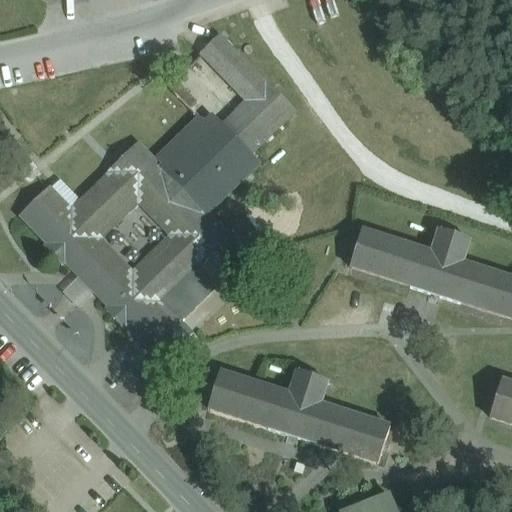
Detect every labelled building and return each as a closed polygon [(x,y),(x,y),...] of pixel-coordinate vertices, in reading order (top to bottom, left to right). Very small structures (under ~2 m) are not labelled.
[(265,86),(219,38),(201,56),(247,104),(222,128),(211,117),(204,124),(198,118),(153,161),(137,144),(107,174),(109,175),(71,212),(49,189),(19,217),(48,246),(44,250),(62,268),(65,264),(78,278),(61,294),(78,311),(95,295),(110,309),(106,313),(122,330),(126,326),(163,364),(193,335),(179,321),(216,284),(218,286),(246,259),(206,218),(259,165),(250,156),(295,113),(267,84),(265,86)] [(196,105),(175,83),(168,90),(189,112),(196,105)] [(431,256),(361,233),(350,270),(410,289),(410,290),(460,306),(460,305),(511,321),(511,281),(462,265),(469,242),(439,232),(431,256)] [(327,384),(297,374),(290,397),(219,375),(208,411),(268,431),(267,431),(318,447),(378,466),(390,429),(320,407),(327,384)] [(511,386),(501,383),(489,420),(511,426),(511,386)] [(305,468),(296,465),(294,474),(302,476),(305,468)] [(396,511),(390,496),(349,511),(396,511)]
